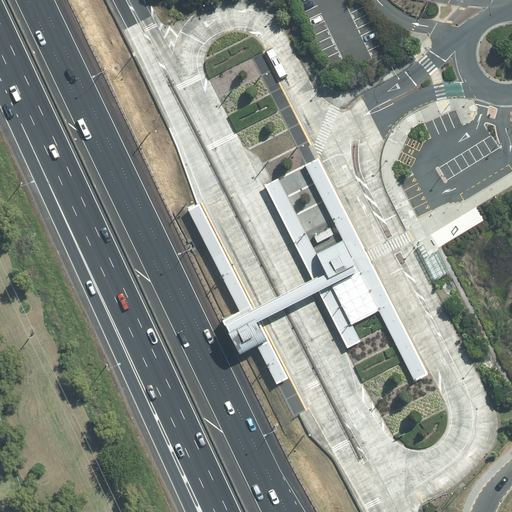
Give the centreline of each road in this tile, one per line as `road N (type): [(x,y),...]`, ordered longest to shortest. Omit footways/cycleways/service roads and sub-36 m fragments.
road 1 (motorway): [(231,511),(0,24)]
road 2 (motorway): [(27,0),(257,477)]
road 3 (motorway): [(189,511),(18,128),(0,46)]
road 4 (tertiary): [(511,94),(483,85),(464,48),(477,23),(511,10)]
